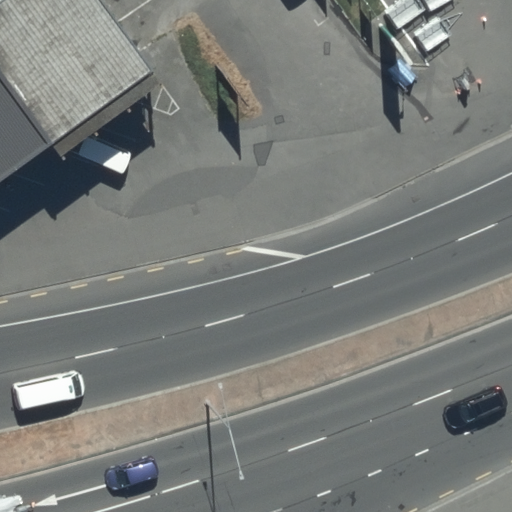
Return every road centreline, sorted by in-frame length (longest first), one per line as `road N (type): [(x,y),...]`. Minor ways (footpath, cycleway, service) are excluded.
road 1 (primary): [(0,376),(267,311),(511,220)]
road 2 (primary): [(447,394),(100,511)]
road 3 (primary): [(447,394),(311,511)]
